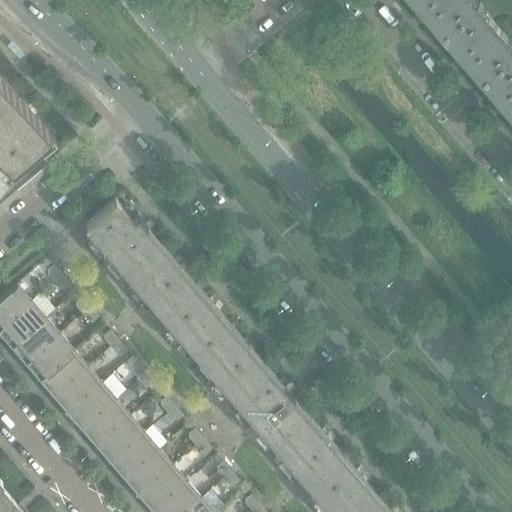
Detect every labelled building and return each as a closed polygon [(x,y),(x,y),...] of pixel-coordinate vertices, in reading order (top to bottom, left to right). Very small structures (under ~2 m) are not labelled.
[(419,0),(448,34),(482,4),(480,2),(478,4),(475,0),(419,0)] [(511,42),(495,23),(482,8),(483,6),(482,4),(448,34),(487,78),(511,56),(511,42)] [(511,56),(487,78),(511,107),(511,56)] [(50,131),(7,85),(0,77),(0,171),(14,161),(38,140),(42,146),(54,135),(50,131)] [(386,511),(287,397),(293,393),(284,382),(279,387),(132,216),(122,205),(114,196),(84,222),(121,264),(145,292),(204,360),(268,435),(282,451),(310,484),(334,511),(386,511)] [(62,272),(53,262),(47,267),(47,271),(54,279),(62,272)] [(70,282),(62,272),(54,279),(60,286),(64,287),(70,282)] [(0,325),(32,299),(16,280),(0,294),(0,325)] [(90,305),(81,295),(75,300),(76,305),(82,312),(90,305)] [(0,330),(12,344),(46,315),(32,299),(0,325),(0,330)] [(98,314),(90,305),(82,312),(88,319),(92,319),(98,314)] [(26,361),(60,331),(46,315),(12,344),(26,361)] [(118,338),(109,327),(103,332),(104,337),(110,345),(118,338)] [(40,377),(74,348),(60,331),(26,361),(40,377)] [(126,347),(118,338),(110,345),(116,352),(120,352),(126,347)] [(54,393),(88,364),(74,348),(40,377),(54,393)] [(146,370),(137,360),(132,365),(132,370),(138,377),(146,370)] [(68,410),(102,380),(88,364),(54,393),(68,410)] [(154,380),(147,371),(146,370),(138,377),(144,385),(149,385),(154,380)] [(82,426),(116,397),(102,380),(68,410),(82,426)] [(175,404),(166,393),(160,398),(161,403),(167,411),(175,404)] [(96,443),(130,413),(116,397),(82,426),(96,443)] [(183,413),(175,404),(167,411),(173,418),(177,418),(183,413)] [(110,459),(144,430),(130,413),(96,443),(110,459)] [(203,436),(194,426),(188,431),(189,436),(195,443),(203,436)] [(124,475),(159,446),(144,430),(110,459),(124,475)] [(211,446),(203,436),(195,443),(201,451),(205,451),(211,446)] [(138,492),(173,462),(159,446),(124,475),(138,492)] [(231,469),(222,459),(216,464),(217,469),(223,476),(231,469)] [(153,508),(187,479),(173,462),(138,492),(153,508)] [(239,478),(231,469),(223,476),(230,483),(233,483),(239,478)] [(17,503),(0,484),(0,483),(0,482),(2,481),(0,478),(0,511),(15,511),(21,508),(17,503)] [(155,511),(181,511),(201,495),(187,479),(153,508),(155,511)] [(259,502),(250,492),(245,496),(245,501),(251,509),(259,502)] [(214,511),(215,511),(201,495),(181,511),(214,511)] [(266,511),(267,511),(259,502),(251,509),(254,511),(266,511)]
